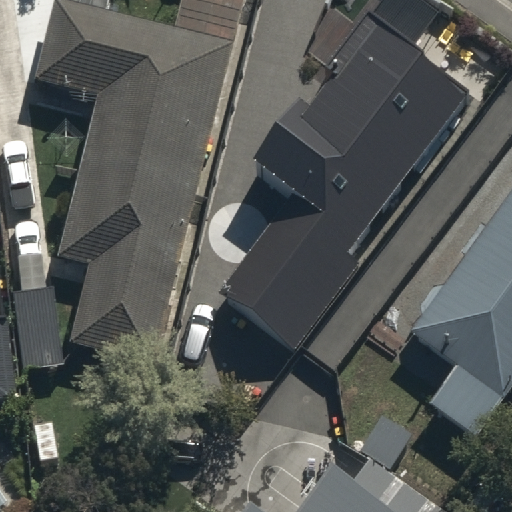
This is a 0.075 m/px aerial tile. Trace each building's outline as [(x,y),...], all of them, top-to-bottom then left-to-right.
[(76,0),(64,0),(60,20),(39,101),(100,116),(60,275),(92,283),(72,362),(157,383),(249,13),(195,0),(186,0),(174,50),(110,34),(116,10),(76,0)] [(466,93),(371,22),(256,174),(291,200),(218,297),(293,353),(358,266),(344,256),(466,93)] [(457,388),(432,424),(477,455),(511,403),(511,216),(414,359),(457,388)] [(54,290),(15,295),(24,371),(64,366),(54,290)] [(0,398),(19,396),(8,315),(0,315),(0,398)] [(418,511),(388,490),(417,451),(390,432),(360,473),(366,477),(348,502),(334,493),(320,511),(418,511)]
